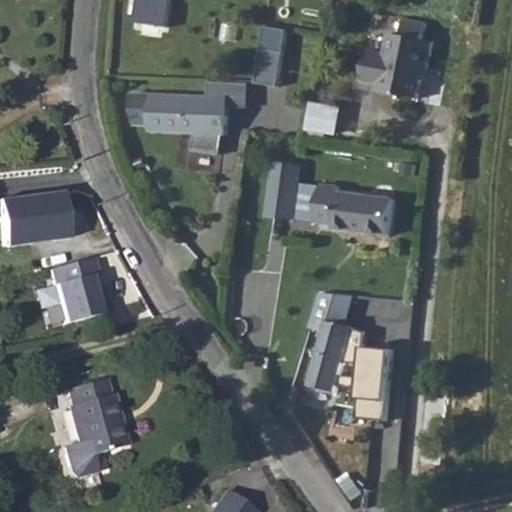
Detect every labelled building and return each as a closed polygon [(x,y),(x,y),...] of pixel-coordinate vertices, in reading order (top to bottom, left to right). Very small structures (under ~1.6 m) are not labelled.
[(170,0),(131,0),(129,22),(168,26),(170,0)] [(383,94),(424,102),(427,82),(433,83),(440,45),(430,44),(433,28),(411,24),(408,39),(394,36),(390,58),(374,55),(369,84),(384,87),(383,94)] [(286,31),(262,27),(252,82),(275,85),(286,31)] [(198,150),(226,152),(228,134),(231,134),(234,98),(159,92),(156,129),(200,133),(198,150)] [(342,135),(345,104),(314,101),(310,132),(342,135)] [(306,168),(279,166),(275,217),(302,219),(306,168)] [(399,198),(344,193),(345,186),(327,184),(324,221),(341,223),(340,228),(396,233),(399,198)] [(59,193),(0,199),(0,216),(3,243),(64,236),(59,193)] [(87,261),(50,270),(64,323),(101,313),(87,261)] [(357,295),(323,291),(310,328),(325,330),(309,381),(337,388),(345,357),(365,359),(360,417),(388,421),(396,348),(366,343),(367,328),(350,322),(357,295)] [(115,412),(121,410),(115,389),(111,390),(106,373),(68,385),(73,401),(69,402),(81,439),(66,444),(76,477),(100,469),(94,449),(124,439),(115,412)] [(130,437),(121,410),(115,412),(124,439),(130,437)] [(256,511),(262,505),(233,485),(215,511),(214,511),(256,511)]
